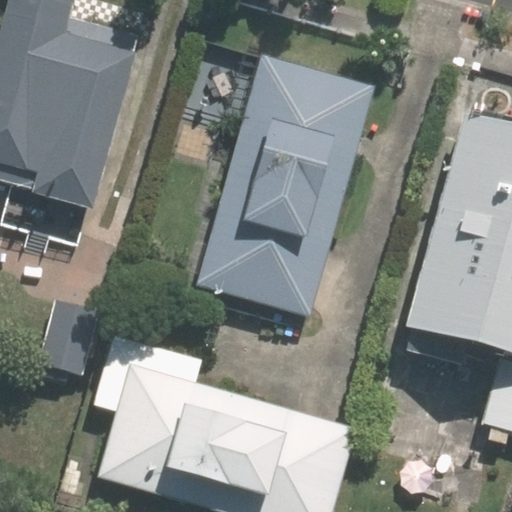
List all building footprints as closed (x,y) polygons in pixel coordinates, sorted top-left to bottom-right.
[(75,8),(44,0),(13,0),(0,48),(0,183),(44,196),(42,201),(94,217),(137,64),(127,62),(133,43),(70,26),(75,8)] [(384,89),(271,58),(208,284),(320,316),(384,89)] [(511,431),(511,131),(452,114),(392,326),(404,329),(398,353),(454,369),(460,345),(486,352),(466,424),(511,436),(511,431)] [(100,315),(60,304),(44,361),(85,372),(100,315)] [(102,475),(233,511),(332,511),(356,426),(192,380),(199,355),(118,333),(99,402),(121,409),(102,475)] [(1,511),(37,511),(4,503),(1,511)]
